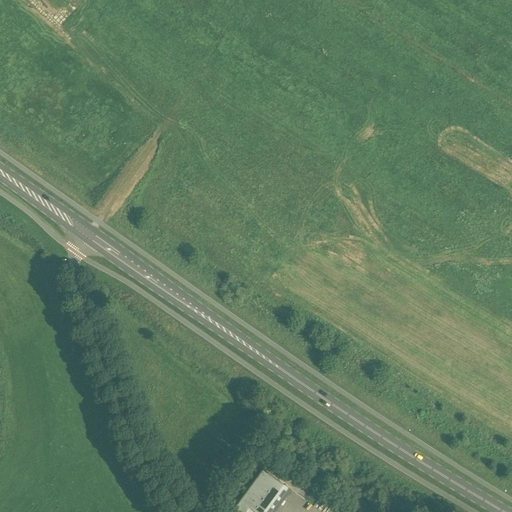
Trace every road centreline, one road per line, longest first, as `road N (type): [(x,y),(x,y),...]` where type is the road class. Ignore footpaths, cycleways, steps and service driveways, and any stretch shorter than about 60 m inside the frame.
road 1 (primary): [(503,511),(88,235)]
road 2 (unclassified): [(184,511),(151,474),(74,276),(73,259),(88,235)]
